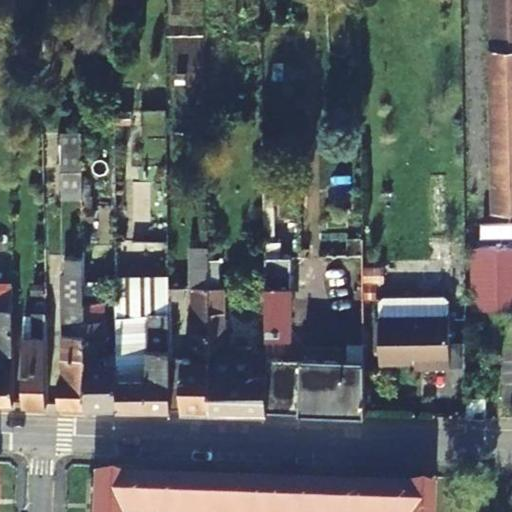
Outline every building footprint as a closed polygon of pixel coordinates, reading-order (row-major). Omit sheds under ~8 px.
[(511,0),(490,0),(495,212),(511,211),(511,0)] [(132,125),(132,111),(113,111),(114,124),(132,125)] [(167,238),(166,111),(140,111),(141,223),(148,224),(148,238),(167,238)] [(81,203),(81,181),(56,181),(56,203),(81,203)] [(99,290),(100,235),(82,235),(82,240),(84,405),(117,406),(116,358),(109,358),(109,332),(105,332),(105,300),(102,300),(101,290),(99,290)] [(58,403),(84,405),(82,240),(71,240),(71,253),(61,253),(62,373),(58,373),(58,403)] [(290,335),(290,256),(280,257),(280,242),(264,242),(266,337),(268,411),(365,414),(364,344),(347,344),(347,360),(301,359),(290,335)] [(210,348),(209,245),(189,245),(191,357),(170,357),(171,409),(211,410),(210,348)] [(500,248),(482,249),(484,312),(511,311),(511,249),(502,250),(500,248)] [(168,287),(168,273),(116,273),(116,358),(117,406),(126,407),(171,409),(170,357),(169,302),(134,303),(133,287),(168,287)] [(24,402),(47,403),(45,279),(35,279),(35,291),(32,291),(31,312),(26,312),(25,333),(23,333),(24,399),(24,402)] [(12,287),(0,287),(0,305),(13,306),(12,287)] [(379,300),(379,315),(379,362),(431,362),(431,367),(449,366),(448,315),(448,300),(443,295),(383,296),(379,300)] [(0,399),(15,399),(13,306),(0,305),(0,399)] [(252,347),(210,348),(211,410),(268,411),(266,337),(252,338),(252,347)] [(486,417),(487,396),(466,396),(466,417),(486,417)] [(116,511),(117,484),(91,483),(89,511),(116,511)] [(144,511),(145,485),(117,484),(116,511),(144,511)] [(173,511),(174,485),(145,485),(144,511),(173,511)] [(202,511),(203,487),(174,485),(173,511),(202,511)] [(230,511),(232,488),(203,487),(202,511),(230,511)] [(259,511),(260,488),(232,488),(230,511),(259,511)] [(286,511),(288,490),(260,488),(259,511),(286,511)] [(314,511),(316,490),(288,490),(286,511),(314,511)] [(343,511),(344,491),(316,490),(314,511),(343,511)] [(371,511),(372,492),(344,491),(343,511),(371,511)] [(400,511),(401,493),(372,492),(371,511),(400,511)] [(400,511),(425,511),(426,494),(401,493),(400,511)]
